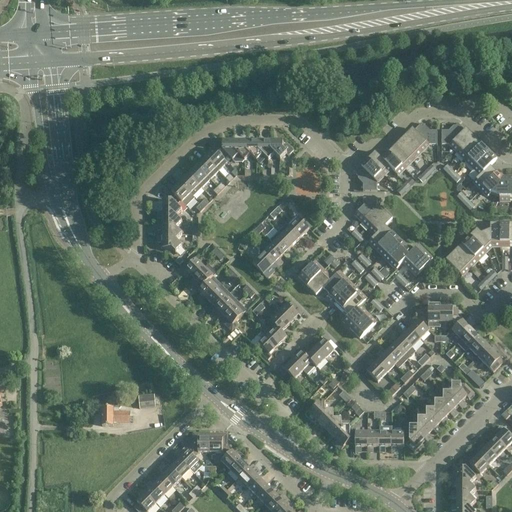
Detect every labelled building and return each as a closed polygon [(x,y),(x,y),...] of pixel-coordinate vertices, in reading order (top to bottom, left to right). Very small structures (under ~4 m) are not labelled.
[(437,146),(437,131),(430,131),(429,132),(421,124),(414,131),(428,146),(437,146)] [(449,131),(441,131),(441,146),(451,146),(465,132),(457,124),(450,132),(449,131)] [(428,146),(414,131),(413,132),(412,130),(405,137),(421,152),(428,146)] [(466,130),(465,132),(451,146),(458,153),(474,138),(466,130)] [(413,161),(413,160),(421,152),(405,137),(397,146),(413,161)] [(465,161),(480,146),(481,145),(474,138),(458,153),(465,161)] [(216,153),(223,160),(227,156),(236,165),(242,159),(238,155),(239,155),(234,150),(234,142),(222,142),(222,150),(219,150),(216,153)] [(246,142),(234,142),(234,150),(239,155),(238,155),(242,159),(244,161),(250,155),(251,155),(246,150),(246,142)] [(258,150),(258,142),(246,142),(246,150),(251,155),(250,155),(256,161),(260,165),(266,159),(262,155),(263,155),(258,150)] [(270,150),(270,142),(258,142),(258,150),(263,155),(262,155),(266,159),(268,161),(274,155),(275,155),(270,150)] [(288,145),(283,145),(283,142),(270,142),(270,150),(275,155),(274,155),(280,161),(286,155),(288,157),(294,151),(288,145)] [(481,145),(480,146),(465,161),(474,169),(490,154),(481,145)] [(404,169),(406,168),(413,161),(397,146),(388,154),(404,169)] [(214,150),(205,159),(215,170),(224,161),(223,160),(216,153),(214,150)] [(384,176),(390,170),(390,169),(383,162),(384,162),(382,160),(375,153),(368,160),(384,176)] [(388,154),(382,160),(384,162),(383,162),(390,169),(390,170),(397,177),(404,169),(388,154)] [(489,169),(490,168),(497,161),(490,154),(474,169),(480,176),(481,176),(488,169),(489,169)] [(205,159),(197,168),(207,178),(215,170),(205,159)] [(363,169),(377,183),(384,176),(368,160),(361,167),(363,169)] [(447,167),(443,170),(442,171),(447,175),(451,171),(447,167)] [(197,168),(188,176),(199,187),(207,178),(197,168)] [(473,182),(481,190),(496,174),(490,168),(489,169),(488,169),(481,176),(480,176),(473,182)] [(377,183),(363,169),(355,176),(363,184),(362,184),(363,192),(377,192),(377,183)] [(431,175),(427,171),(422,175),(426,179),(431,175)] [(455,175),(451,171),(447,175),(451,180),(455,175)] [(495,196),(501,182),(502,180),(496,174),(481,190),(488,197),(490,194),(495,196)] [(426,179),(422,175),(417,180),(421,184),(426,179)] [(460,180),(455,175),(451,180),(456,184),(460,180)] [(188,176),(180,185),(190,195),(199,187),(188,176)] [(410,179),(405,184),(409,188),(414,184),(410,179)] [(511,179),(510,180),(502,180),(501,182),(495,196),(499,198),(499,202),(511,201),(511,179)] [(405,184),(401,188),(405,192),(409,188),(405,184)] [(171,193),(173,195),(181,203),(186,208),(194,200),(190,195),(180,185),(171,193)] [(405,192),(401,188),(396,193),(400,197),(405,192)] [(460,194),(456,198),(460,203),(464,199),(460,194)] [(177,206),(181,203),(173,195),(170,199),(170,201),(163,201),(163,213),(163,214),(171,214),(176,218),(182,212),(177,206)] [(363,199),(363,206),(364,207),(356,215),(363,222),(377,208),(377,199),(363,199)] [(469,203),(464,199),(460,203),(465,207),(469,203)] [(469,203),(465,207),(469,212),(473,207),(469,203)] [(363,222),(369,229),(385,213),(378,206),(377,208),(363,222)] [(163,214),(163,213),(158,213),(158,219),(163,219),(163,225),(163,226),(171,226),(176,230),(182,224),(176,218),(171,214),(163,214)] [(369,229),(376,236),(383,229),(384,229),(385,228),(392,221),(385,213),(369,229)] [(301,239),(309,231),(299,220),(290,229),(301,239)] [(511,247),(511,224),(500,225),(500,247),(511,247)] [(163,231),(163,237),(163,238),(171,238),(176,242),(182,236),(176,230),(171,226),(163,226),(163,225),(157,225),(157,231),(163,231)] [(301,239),(290,229),(287,225),(278,234),(292,248),(301,239)] [(490,231),(485,232),(491,247),(492,247),(500,247),(500,225),(490,225),(490,231)] [(369,242),(376,250),(392,234),(385,228),(384,229),(383,229),(376,236),(369,242)] [(485,254),(491,247),(485,232),(481,234),(477,230),(469,238),(485,254)] [(351,236),(355,240),(359,236),(355,232),(351,236)] [(284,256),(292,248),(278,234),(270,242),(273,246),(284,256)] [(376,250),(383,256),(398,241),(392,234),(376,250)] [(355,240),(360,245),(364,240),(359,236),(355,240)] [(163,238),(163,237),(157,237),(158,243),(163,243),(163,250),(172,250),(176,254),(182,248),(176,242),(171,238),(163,238)] [(462,246),(463,247),(477,261),(485,254),(469,238),(462,246)] [(383,256),(390,263),(405,248),(398,241),(383,256)] [(284,256),(273,246),(265,254),(275,265),(279,269),(283,264),(279,260),(284,256)] [(454,253),(455,255),(469,269),(477,261),(463,247),(462,246),(454,253)] [(404,263),(410,270),(424,256),(426,254),(419,247),(412,254),(410,256),(411,256),(404,263)] [(411,256),(410,256),(412,254),(405,248),(390,263),(397,270),(404,263),(411,256)] [(216,257),(220,253),(216,249),(212,253),(216,257)] [(220,253),(216,257),(220,261),(224,257),(220,253)] [(461,277),(469,269),(455,255),(454,253),(446,261),(461,277)] [(270,277),(279,269),(275,265),(265,254),(256,263),(270,277)] [(426,254),(424,256),(410,270),(418,277),(433,261),(426,254)] [(335,261),(330,256),(326,261),(330,265),(335,261)] [(361,256),(359,258),(357,260),(361,264),(365,260),(361,256)] [(175,263),(179,267),(183,263),(179,259),(175,263)] [(370,265),(365,260),(361,264),(366,269),(370,265)] [(194,280),(205,269),(196,261),(182,275),(186,279),(190,275),(194,280)] [(335,261),(330,265),(335,269),(339,265),(335,261)] [(355,262),(354,263),(351,267),(355,271),(359,267),(355,262)] [(314,264),(300,278),(308,287),(323,272),(314,264)] [(209,282),(212,279),(216,275),(208,266),(205,269),(194,280),(190,283),(195,288),(198,292),(202,288),(209,281),(209,282)] [(359,267),(355,271),(360,275),(364,271),(359,267)] [(375,270),(371,274),(375,278),(379,274),(375,270)] [(323,272),(308,287),(317,296),(324,289),(324,288),(331,281),(323,272)] [(492,281),(496,276),(492,272),(487,276),(492,281)] [(345,281),(344,280),(338,274),(331,281),(324,288),(324,289),(331,295),(345,281)] [(383,279),(379,274),(375,278),(379,283),(383,279)] [(364,280),(369,285),(373,280),(369,276),(364,280)] [(399,276),(395,280),(400,284),(404,280),(399,276)] [(487,276),(482,282),(486,286),(492,281),(487,276)] [(207,300),(221,287),(212,279),(209,282),(209,281),(202,288),(198,292),(207,300)] [(373,280),(369,285),(373,289),(377,285),(373,280)] [(404,280),(400,284),(404,289),(408,284),(404,280)] [(331,295),(338,302),(352,288),(345,281),(331,295)] [(486,286),(482,282),(476,288),(480,292),(486,286)] [(207,300),(215,309),(216,309),(229,295),(221,287),(207,300)] [(344,309),(359,294),(352,288),(338,302),(344,309)] [(344,309),(351,315),(358,308),(359,309),(366,302),(359,294),(344,309)] [(216,309),(215,309),(211,313),(216,317),(220,321),(238,304),(229,295),(216,309)] [(379,305),(375,301),(370,305),(375,309),(379,305)] [(240,326),(236,323),(246,312),(238,304),(220,321),(224,325),(232,334),(240,326)] [(428,324),(440,324),(440,309),(440,304),(432,304),(432,305),(428,305),(428,309),(423,309),(423,317),(428,317),(428,324)] [(379,305),(375,309),(379,314),(383,309),(379,305)] [(288,306),(279,314),(290,325),(298,317),(300,319),(304,315),(298,309),(295,313),(288,306)] [(351,315),(344,322),(353,331),(367,317),(359,309),(358,308),(351,315)] [(457,309),(440,309),(440,324),(453,324),(453,317),(457,317),(457,309)] [(290,325),(279,314),(270,323),(276,328),(281,333),(290,325)] [(376,325),(368,318),(367,317),(353,331),(362,340),(376,325)] [(414,326),(410,331),(420,341),(429,332),(415,318),(410,322),(414,326)] [(452,332),(461,341),(471,330),(462,322),(452,332)] [(276,328),(267,337),(278,347),(287,338),(281,333),(276,328)] [(461,341),(469,349),(480,339),(471,330),(461,341)] [(420,341),(410,331),(401,339),(412,350),(420,341)] [(323,342),(315,350),(325,361),(334,352),(327,345),(330,341),(325,336),(321,339),(323,342)] [(259,345),(260,346),(256,350),(268,361),(271,358),(269,356),(278,347),(267,337),(259,345)] [(401,339),(393,347),(403,358),(412,350),(401,339)] [(469,349),(477,358),(488,347),(480,339),(469,349)] [(393,347),(385,356),(384,356),(395,366),(403,358),(393,347)] [(491,350),(488,347),(477,358),(493,373),(507,359),(494,347),(491,350)] [(315,350),(306,358),(306,359),(314,367),(317,369),(325,361),(315,350)] [(380,360),(376,364),(376,365),(386,375),(395,366),(384,356),(385,356),(381,352),(377,356),(380,360)] [(301,353),(292,362),(303,372),(306,375),(314,367),(306,359),(306,358),(301,353)] [(376,365),(376,364),(372,360),(368,365),(372,368),(367,373),(378,383),(386,375),(376,365)] [(476,360),(471,365),(479,373),(484,367),(476,360)] [(287,374),(294,381),(303,372),(292,362),(284,370),(282,368),(278,372),(284,377),(287,374)] [(353,372),(349,367),(344,373),(348,377),(353,372)] [(466,369),(462,373),(466,377),(470,380),(473,376),(466,369)] [(458,406),(462,410),(466,406),(462,402),(467,398),(469,400),(474,394),(465,385),(452,385),(451,394),(451,399),(458,406)] [(443,394),(443,402),(443,408),(450,415),(454,419),(458,415),(454,411),(458,406),(451,399),(451,394),(443,394)] [(156,406),(161,406),(160,395),(154,395),(154,396),(139,398),(140,407),(156,405),(156,406)] [(315,408),(313,411),(310,414),(318,423),(324,417),(325,411),(324,411),(324,402),(315,402),(315,408)] [(443,408),(443,402),(434,402),(434,411),(435,416),(442,423),(442,424),(445,427),(450,423),(446,419),(450,415),(443,408)] [(403,409),(400,406),(394,411),(396,414),(399,414),(403,409)] [(113,424),(129,424),(129,413),(114,413),(114,409),(102,409),(102,428),(113,428),(113,424)] [(333,411),(325,411),(324,417),(318,423),(327,432),(333,426),(333,420),(333,411)] [(426,411),(426,420),(427,425),(433,432),(437,436),(441,431),(437,428),(442,424),(442,423),(435,416),(434,411),(426,411)] [(341,419),(333,420),(333,426),(327,432),(335,440),(341,434),(342,428),(341,428),(341,423),(341,419)] [(424,440),(424,441),(428,444),(433,440),(429,436),(433,432),(427,425),(426,420),(418,419),(418,428),(418,434),(424,440)] [(350,423),(341,423),(341,428),(342,428),(341,434),(335,440),(344,449),(349,443),(350,442),(350,436),(350,423)] [(386,449),(391,449),(392,449),(392,428),(380,428),(380,434),(380,449),(379,449),(379,454),(385,454),(386,449)] [(392,449),(391,449),(391,454),(398,454),(398,449),(404,449),(404,446),(404,436),(404,428),(392,428),(392,449)] [(421,444),(424,441),(424,440),(418,434),(418,428),(410,428),(410,436),(404,436),(404,446),(406,446),(413,454),(422,445),(421,444)] [(506,451),(511,444),(511,439),(500,428),(495,434),(498,437),(495,440),(506,451)] [(355,436),(350,436),(350,442),(349,443),(352,446),(356,446),(355,454),(361,454),(362,449),(367,449),(368,449),(368,434),(355,434),(355,436)] [(380,434),(368,434),(368,449),(367,449),(367,454),(373,454),(373,449),(379,449),(380,449),(380,434)] [(229,442),(228,442),(228,435),(214,435),(214,436),(211,436),(210,440),(210,454),(222,454),(222,456),(225,459),(232,452),(236,449),(229,442)] [(210,454),(210,440),(193,440),(193,448),(198,448),(198,454),(210,454)] [(487,449),(497,459),(506,451),(495,440),(487,449)] [(481,454),(478,457),(489,468),(497,459),(487,449),(483,445),(478,451),(481,454)] [(190,471),(194,475),(202,466),(199,463),(189,452),(188,452),(185,449),(179,454),(183,458),(180,461),(190,471)] [(232,452),(225,459),(222,463),(231,472),(241,461),(245,458),(239,452),(236,456),(232,452)] [(470,466),(479,475),(480,476),(489,468),(478,457),(470,466)] [(182,480),(190,471),(180,461),(171,469),(182,480)] [(231,472),(239,480),(249,470),(241,461),(231,472)] [(165,475),(163,478),(173,488),(182,480),(171,469),(168,466),(162,472),(165,475)] [(470,466),(466,470),(457,470),(457,482),(465,482),(470,487),(470,486),(476,480),(475,479),(479,475),(470,466)] [(249,470),(239,480),(247,488),(258,478),(249,470)] [(173,488),(163,478),(154,486),(165,497),(173,488)] [(247,488),(256,497),(266,487),(258,478),(247,488)] [(457,482),(452,482),(451,488),(457,488),(457,494),(466,494),(470,498),(476,492),(470,486),(470,487),(465,482),(457,482)] [(150,491),(146,495),(157,505),(165,497),(154,486),(151,483),(147,487),(150,491)] [(256,497),(264,505),(275,495),(266,487),(256,497)] [(11,507),(12,502),(11,498),(8,493),(5,490),(0,488),(0,511),(7,511),(8,511),(11,507)] [(137,504),(139,505),(134,509),(137,511),(149,511),(157,505),(146,495),(142,491),(138,495),(142,499),(137,504)] [(457,494),(452,494),(452,500),(457,500),(457,506),(465,506),(470,510),(476,504),(470,498),(466,494),(457,494)] [(264,505),(270,511),(274,511),(283,503),(284,504),(287,500),(283,495),(279,499),(275,495),(264,505)] [(274,511),(291,511),(292,511),(291,511),(292,511),(296,508),(287,500),(284,504),(283,503),(274,511)]
